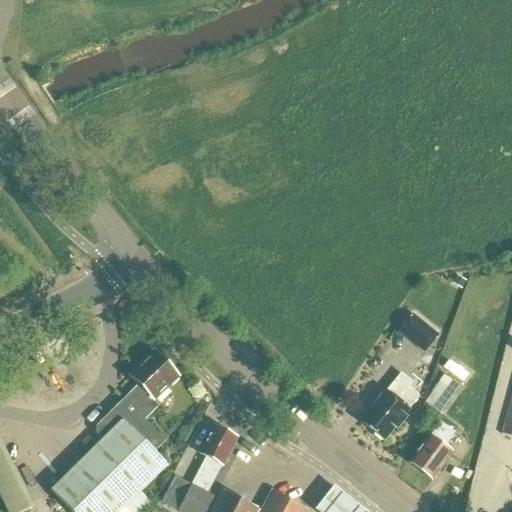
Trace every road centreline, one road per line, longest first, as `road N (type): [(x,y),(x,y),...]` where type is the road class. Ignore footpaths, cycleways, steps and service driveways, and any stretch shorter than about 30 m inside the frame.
road 1 (secondary): [(400,511),(136,265)]
road 2 (secondary): [(136,265),(0,92)]
road 3 (tertiary): [(0,333),(136,265)]
